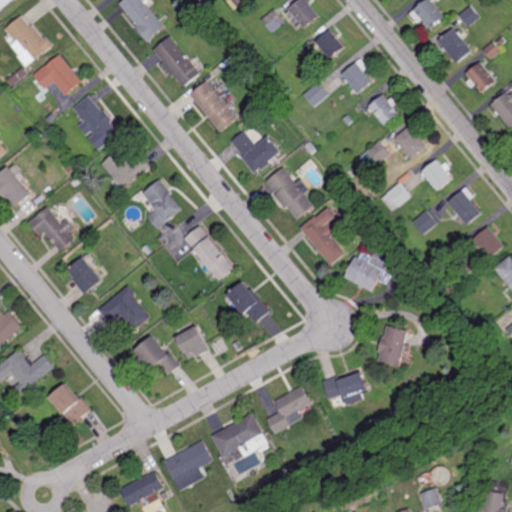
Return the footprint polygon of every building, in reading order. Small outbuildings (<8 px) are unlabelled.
[(0,0),(16,0),(0,12),(0,0)] [(146,0),(161,19),(166,15),(168,18),(163,22),(169,29),(151,44),(138,27),(139,26),(122,4),(127,0),(146,0)] [(317,23),(316,22),(307,30),(291,10),(302,0),(308,0),(313,5),(312,6),(322,19),(317,23)] [(441,23),(442,25),(439,27),(438,25),(432,31),(424,21),(420,25),(417,22),(416,23),(415,21),(416,20),(412,15),(429,0),(431,0),(447,18),(441,23)] [(476,11),(482,18),(471,27),(461,15),(472,6),(474,8),(478,5),(480,8),(476,11)] [(273,34),(263,21),(276,10),(287,23),(273,34)] [(32,27),(35,25),(45,39),(47,38),(54,48),(28,68),(20,57),(12,46),(17,42),(7,30),(24,16),(32,27)] [(459,33),(461,32),(464,36),(462,37),(475,52),(459,65),(448,52),(447,53),(444,49),(445,48),(439,41),(455,28),(459,33)] [(347,48),(333,60),(322,48),(318,51),(315,47),(318,44),(317,43),(331,31),(347,48)] [(503,46),(498,41),(503,36),(508,42),(503,46)] [(188,89),(178,77),(175,79),(164,65),(167,63),(156,51),(174,37),(205,75),(188,89)] [(493,60),(485,50),(495,41),(504,52),(493,60)] [(84,83),(67,97),(56,83),(47,90),(36,76),(62,55),(84,83)] [(361,95),(358,92),(354,94),(352,92),(355,89),(351,84),(349,85),(346,81),(348,80),(344,76),(363,60),(371,69),(366,72),(375,83),(361,95)] [(486,95),(478,86),(473,89),(468,83),(472,80),(468,75),(482,63),(499,82),(486,95)] [(14,88),(9,81),(25,68),(30,75),(14,88)] [(236,116),(242,111),(244,114),(243,115),(245,118),(223,135),(194,96),(211,82),(236,116)] [(316,109),(305,96),(321,83),(332,96),(316,109)] [(511,129),(501,115),(499,117),(496,113),(498,111),(493,105),(508,92),(511,97),(511,129)] [(390,102),(394,98),(400,105),(396,108),(402,115),(388,127),(371,108),(385,96),(390,102)] [(104,113),(106,111),(115,122),(113,124),(122,135),(101,152),(90,139),(95,134),(94,132),(88,137),(80,127),(85,122),(75,110),(91,97),(104,113)] [(266,115),(262,110),(268,106),(271,110),(266,115)] [(350,127),(344,120),(349,116),(355,123),(350,127)] [(43,130),(40,126),(48,119),(51,123),(43,130)] [(423,154),(424,155),(422,157),(422,156),(414,162),(404,150),(403,151),(400,148),(402,146),(397,140),(412,127),(430,149),(423,154)] [(30,140),(26,134),(35,128),(39,133),(30,140)] [(49,137),(46,133),(53,128),(55,131),(49,137)] [(259,148),(271,139),(284,155),(274,162),(275,166),(265,174),(263,172),(257,176),(245,160),(246,159),(233,143),(247,132),(259,148)] [(47,147),(42,141),(47,138),(51,144),(47,147)] [(0,140),(10,153),(0,161),(0,140)] [(381,167),(369,153),(382,142),(393,156),(381,167)] [(134,165),(144,157),(154,169),(132,188),(133,189),(131,190),(129,188),(126,191),(104,165),(122,150),(134,165)] [(444,167),(449,164),(454,170),(450,174),(456,182),(440,194),(428,178),(426,179),(423,176),(425,174),(424,172),(439,160),(444,167)] [(24,175),(19,179),(34,197),(18,210),(10,200),(8,202),(0,192),(0,177),(10,169),(12,171),(17,167),(24,175)] [(298,185),(303,181),(312,192),(307,196),(316,208),(300,221),(290,209),(288,211),(277,198),(280,196),(269,183),(286,169),(298,185)] [(401,209),(390,195),(402,186),(399,182),(410,173),(414,177),(403,186),(413,199),(401,209)] [(160,230),(148,216),(157,209),(145,196),(163,181),(176,196),(175,197),(185,209),(160,230)] [(474,194),(475,192),(478,195),(477,197),(478,199),(476,201),(485,211),(470,223),(453,203),(470,189),(474,194)] [(39,207),(35,202),(44,196),(47,201),(39,207)] [(58,218),(59,217),(63,222),(69,217),(77,227),(71,232),(77,239),(62,250),(47,231),(41,235),(32,223),(50,209),(58,218)] [(336,216),(341,212),(349,223),(334,234),(348,252),(334,264),(303,226),(319,213),(322,217),(331,209),(336,216)] [(425,234),(415,222),(429,210),(440,222),(425,234)] [(212,235),(213,235),(229,254),(228,255),(239,266),(223,280),(212,267),(212,266),(187,238),(202,224),(212,235)] [(492,257),(476,237),(492,224),(508,244),(492,257)] [(149,255),(144,248),(148,244),(154,251),(149,255)] [(395,255),(374,292),(347,277),(360,255),(362,256),(366,249),(376,254),(380,246),(395,255)] [(468,275),(458,261),(472,251),(482,265),(468,275)] [(88,293),(77,279),(78,278),(70,268),(86,255),(105,278),(88,293)] [(511,287),(510,285),(511,283),(498,267),(511,255),(511,287)] [(147,273),(142,267),(146,263),(152,269),(147,273)] [(254,288),(255,287),(273,310),(258,322),(249,311),(247,313),(231,292),(236,289),(235,288),(238,286),(238,287),(247,280),(254,288)] [(100,310),(112,325),(124,315),(136,331),(153,317),(130,287),(100,310)] [(0,306),(6,314),(11,310),(25,327),(0,347),(0,306)] [(172,319),(173,318),(175,321),(173,321),(175,324),(169,327),(166,319),(171,317),(172,319)] [(201,356),(199,354),(191,359),(178,336),(201,324),(212,343),(211,344),(214,349),(201,356)] [(405,354),(413,356),(411,364),(402,362),(401,365),(381,360),(384,351),(381,350),(385,336),(387,337),(390,324),(411,329),(405,354)] [(170,353),(173,351),(183,364),(171,374),(162,363),(155,369),(149,362),(145,365),(140,358),(143,355),(138,349),(155,334),(170,353)] [(28,358),(31,356),(36,363),(47,354),(58,367),(23,394),(17,387),(22,382),(14,372),(3,380),(0,376),(0,365),(21,349),(28,358)] [(371,389),(369,390),(371,396),(366,397),(366,399),(348,406),(344,394),(332,398),(325,381),(342,375),(343,378),(347,377),(345,373),(352,370),(353,374),(365,370),(371,389)] [(82,399),(84,397),(94,409),(75,425),(72,422),(67,426),(60,418),(66,414),(51,397),(68,382),(82,399)] [(302,411),(305,418),(294,424),(294,425),(291,427),(291,428),(289,429),(288,428),(278,434),(269,419),(281,412),(280,410),(282,409),(278,400),(289,394),(289,392),(295,389),(295,390),(305,385),(315,404),(302,411)] [(263,452),(261,449),(248,457),(243,449),(242,449),(246,455),(237,460),(234,454),(228,458),(215,435),(255,412),(272,443),(270,444),(272,447),(263,452)] [(19,425),(12,417),(17,413),(24,420),(19,425)] [(184,491),(167,461),(206,440),(217,460),(204,468),(209,477),(184,491)] [(404,470),(400,463),(405,460),(410,467),(404,470)] [(168,488),(159,492),(162,499),(153,504),(150,498),(148,499),(148,498),(133,506),(123,489),(151,474),(152,475),(159,471),(168,488)] [(308,494),(304,487),(314,482),(318,489),(308,494)] [(427,509),(421,493),(438,487),(444,503),(427,509)] [(504,508),(510,509),(509,511),(481,511),(483,504),(488,505),(490,490),(507,494),(504,508)] [(167,500),(163,494),(168,491),(172,497),(167,500)] [(284,506),(281,508),(282,510),(278,511),(265,511),(264,509),(267,507),(267,506),(277,500),(277,501),(280,499),(284,506)]
